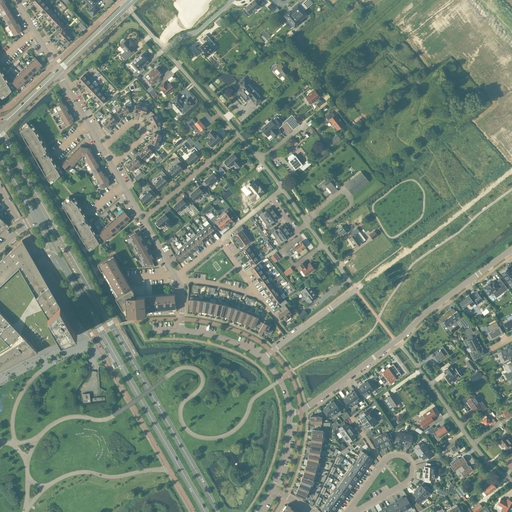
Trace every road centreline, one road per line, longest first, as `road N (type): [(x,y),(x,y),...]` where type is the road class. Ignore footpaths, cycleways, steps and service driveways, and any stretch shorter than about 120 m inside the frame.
road 1 (secondary): [(216,511),(0,132)]
road 2 (secondary): [(39,215),(206,511)]
road 3 (unclassified): [(511,170),(356,289)]
road 4 (unclassified): [(511,481),(488,464),(396,340)]
road 5 (residential): [(396,340),(511,249)]
road 6 (residential): [(290,413),(396,340)]
road 7 (residential): [(238,135),(142,218)]
road 8 (residential): [(495,91),(428,13),(444,0)]
